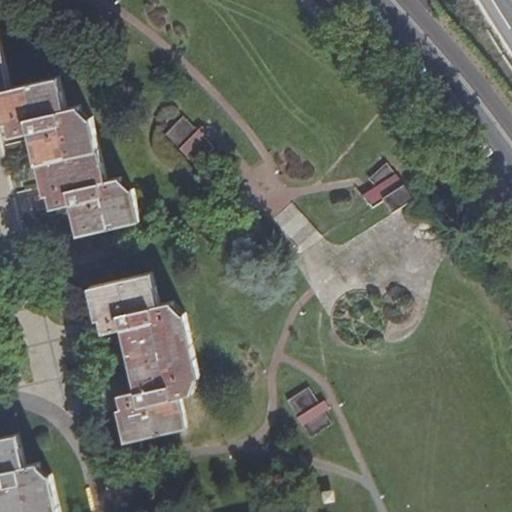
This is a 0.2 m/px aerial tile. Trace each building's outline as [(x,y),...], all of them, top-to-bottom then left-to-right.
[(0,92),(7,122),(11,121),(15,135),(30,132),(46,194),(51,193),(54,206),(64,204),(64,206),(73,204),(79,231),(139,218),(131,187),(124,188),(122,189),(118,177),(108,179),(107,175),(92,115),(83,117),(79,101),(67,103),(60,74),(12,84),(10,76),(12,76),(7,55),(5,55),(0,34),(0,92)] [(187,116),(170,133),(196,160),(214,144),(187,116)] [(392,166),(361,189),(381,217),(413,194),(392,166)] [(93,289),(155,275),(154,270),(92,284),(93,289)] [(155,275),(93,289),(99,315),(99,318),(103,317),(106,330),(125,326),(138,389),(122,392),(125,408),(121,409),(127,440),(185,428),(179,402),(184,400),(186,400),(184,394),(192,392),(191,382),(199,381),(196,372),(183,312),(175,313),(172,299),(161,301),(155,275)] [(188,311),(183,312),(196,372),(202,371),(188,311)] [(311,389),(288,403),(310,437),(333,420),(311,389)] [(179,402),(185,428),(190,427),(184,400),(179,402)] [(20,430),(15,431),(23,462),(34,460),(37,471),(43,469),(39,455),(26,457),(20,430)] [(55,511),(46,470),(46,469),(43,469),(37,471),(34,460),(23,462),(15,431),(0,434),(0,511),(55,511)] [(46,470),(55,511),(62,511),(53,469),(46,470)]
